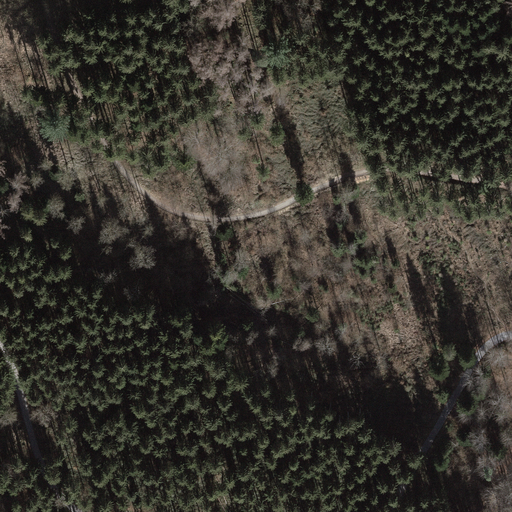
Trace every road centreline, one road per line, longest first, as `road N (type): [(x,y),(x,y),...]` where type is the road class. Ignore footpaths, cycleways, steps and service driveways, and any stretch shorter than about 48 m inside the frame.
road 1 (track): [(45,0),(105,149),(167,208),(209,219),(253,214),(396,164),(511,186)]
road 2 (track): [(384,511),(486,346),(511,337)]
road 3 (track): [(80,511),(45,468),(0,338)]
